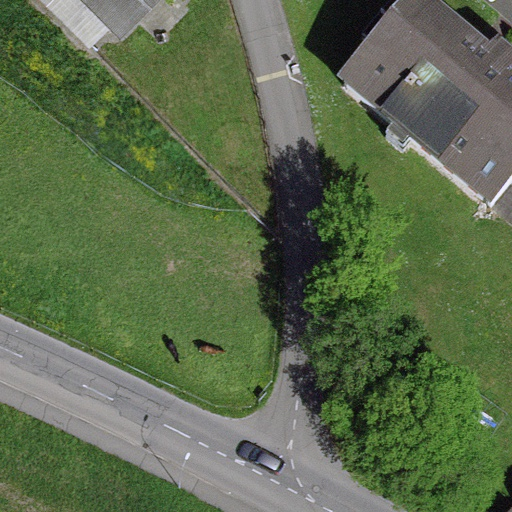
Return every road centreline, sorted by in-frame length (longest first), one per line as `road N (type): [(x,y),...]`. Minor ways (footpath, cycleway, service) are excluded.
road 1 (residential): [(269,0),(305,127),(320,262),(312,388),(282,484)]
road 2 (residential): [(0,358),(282,484)]
